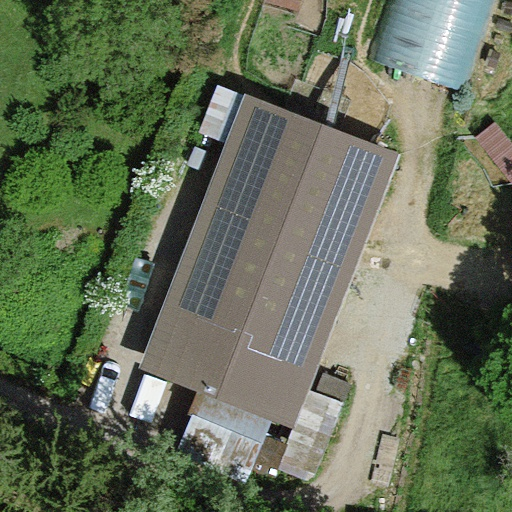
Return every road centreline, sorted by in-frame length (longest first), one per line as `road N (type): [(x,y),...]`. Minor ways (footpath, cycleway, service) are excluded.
road 1 (track): [(0,393),(260,506),(281,511),(320,500),(350,475),(394,411),(405,376),(405,282),(435,221),(460,126)]
road 2 (track): [(405,282),(209,232)]
